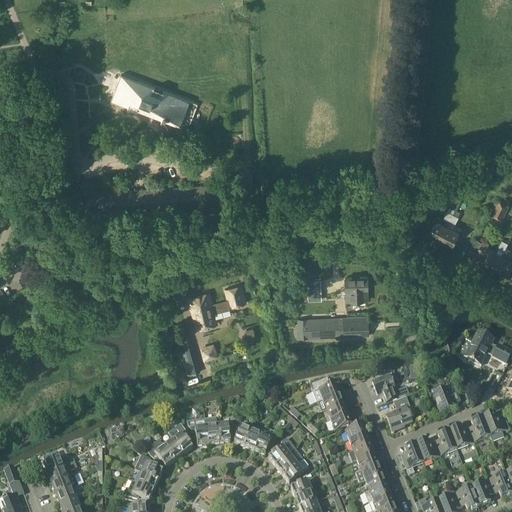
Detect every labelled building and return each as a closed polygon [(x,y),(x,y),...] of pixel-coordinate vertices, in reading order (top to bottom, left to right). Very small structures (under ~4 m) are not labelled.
[(113,101),(179,126),(181,121),(190,124),(197,104),(121,74),(113,101)] [(87,217),(220,210),(219,186),(86,193),(87,217)] [(496,198),(489,213),(502,220),(509,205),(496,198)] [(422,206),(414,205),(412,220),(421,220),(422,206)] [(440,239),(453,214),(447,211),(443,219),(437,216),(429,233),(440,239)] [(452,245),(458,232),(452,229),(458,217),(453,214),(440,239),(452,245)] [(483,262),(495,268),(496,264),(503,251),(508,242),(506,240),(505,242),(502,240),(498,248),(499,249),(496,253),(486,247),(488,244),(483,241),(476,254),(485,258),(483,262)] [(506,274),(511,264),(511,263),(511,262),(511,261),(506,258),(508,254),(511,247),(511,246),(509,245),(510,243),(508,242),(503,251),(496,264),(495,268),(506,274)] [(368,300),(367,277),(345,278),(346,301),(368,300)] [(228,300),(229,307),(246,303),(242,286),(225,290),(228,300)] [(228,300),(212,304),(210,293),(189,299),(196,330),(217,325),(214,313),(230,310),(229,307),(228,300)] [(308,338),(320,338),(352,336),(369,336),(369,317),(343,318),(320,318),(308,319),(297,319),(298,338),(308,338)] [(245,330),(247,338),(255,336),(253,328),(245,330)] [(493,358),(506,365),(511,353),(499,346),(498,348),(497,348),(493,346),(491,345),(493,341),(478,333),(465,357),(481,366),(487,353),(494,356),(493,358)] [(200,372),(189,336),(178,340),(188,376),(200,372)] [(377,396),(382,394),(386,405),(397,401),(397,400),(409,395),(406,389),(394,393),(393,390),(395,389),(390,376),(372,383),(377,396)] [(317,404),(340,395),(336,385),(330,387),(327,380),(312,386),(315,393),(312,394),(316,404),(317,404)] [(432,394),(440,414),(454,408),(453,405),(460,402),(454,386),(452,382),(441,386),(443,390),(432,394)] [(272,390),(266,391),(267,396),(269,402),(274,401),(273,394),(272,390)] [(344,405),(340,395),(317,404),(321,414),(326,412),(344,405)] [(410,408),(406,399),(406,398),(393,403),(397,413),(386,417),(392,433),(399,431),(398,429),(412,424),(406,409),(410,408)] [(326,412),(330,422),(348,415),(344,405),(326,412)] [(494,414),(483,418),(490,438),(492,443),(504,438),(502,433),(509,431),(504,417),(496,419),(494,414)] [(348,415),(330,422),(334,432),(352,426),(348,415)] [(473,429),(468,431),(474,445),(490,438),(483,418),(471,423),(473,429)] [(219,444),(217,425),(216,419),(205,420),(206,426),(208,446),(219,444)] [(232,423),(217,425),(219,444),(230,443),(230,439),(232,438),(233,431),(233,429),(232,425),(232,423)] [(168,434),(172,440),(172,439),(184,456),(193,449),(185,438),(188,436),(181,425),(168,434)] [(240,446),(245,448),(253,429),(242,425),(241,428),(232,425),(233,429),(233,431),(238,433),(234,444),(240,446)] [(345,432),(349,442),(366,435),(362,425),(345,432)] [(206,426),(191,428),(191,434),(195,434),(197,447),(208,446),(206,426)] [(461,427),(449,432),(457,451),(474,445),(468,431),(463,433),(461,427)] [(245,448),(255,452),(262,433),(253,429),(245,448)] [(440,442),(434,444),(440,458),(457,451),(449,432),(437,436),(440,442)] [(273,438),(262,433),(255,452),(265,456),(273,438)] [(370,445),(366,435),(349,442),(353,452),(370,445)] [(172,439),(172,440),(163,446),(175,462),(184,456),(172,439)] [(268,459),(275,467),(296,451),(287,439),(271,452),(273,454),(268,459)] [(427,440),(416,445),(423,464),(440,458),(434,444),(429,446),(427,440)] [(165,469),(175,462),(163,446),(158,442),(147,450),(148,453),(151,458),(159,464),(161,463),(165,469)] [(374,455),(370,445),(353,452),(348,454),(352,464),(357,462),(374,455)] [(406,455),(401,457),(403,462),(406,470),(409,476),(414,474),(412,469),(423,464),(416,445),(404,449),(406,455)] [(303,459),(296,451),(275,467),(282,476),(299,463),(303,460),(303,459)] [(374,455),(357,462),(361,472),(378,465),(374,455)] [(135,471),(140,474),(158,482),(163,472),(151,466),(153,463),(149,460),(141,456),(135,471)] [(43,465),(48,476),(75,465),(74,461),(63,465),(60,458),(43,465)] [(299,463),(282,476),(289,485),(305,472),(304,471),(308,468),(308,467),(304,461),(302,461),(299,464),(299,463)] [(77,469),(75,465),(48,476),(52,486),(68,479),(66,474),(77,469)] [(382,475),(378,465),(361,472),(355,475),(359,485),(365,483),(365,482),(382,475)] [(4,500),(0,501),(0,508),(1,511),(21,511),(19,506),(21,505),(18,497),(24,495),(13,468),(4,472),(14,497),(4,500)] [(140,474),(136,483),(154,492),(158,482),(140,474)] [(365,482),(365,483),(369,492),(386,485),(382,475),(365,482)] [(511,492),(505,475),(488,482),(494,495),(499,493),(501,499),(511,494),(511,492)] [(52,486),(56,496),(81,486),(78,487),(74,477),(68,479),(52,486)] [(291,489),(295,499),(314,492),(309,481),(291,489)] [(138,501),(139,498),(149,502),(154,492),(136,483),(136,484),(132,482),(129,490),(126,489),(123,497),(138,501)] [(488,482),(471,488),(479,508),(491,503),(489,498),(494,495),(488,482)] [(368,504),(390,495),(386,485),(369,492),(364,494),(368,504)] [(60,506),(76,499),(82,497),(79,491),(83,490),(81,486),(56,496),(60,506)] [(471,488),(455,495),(461,509),(465,507),(467,511),(468,511),(479,508),(471,488)] [(295,499),(299,509),(318,502),(314,492),(295,499)] [(371,511),(378,511),(394,506),(390,495),(368,504),(371,511)] [(455,495),(438,501),(442,511),(455,511),(461,509),(455,495)] [(60,506),(61,511),(73,511),(80,509),(76,499),(60,506)] [(425,500),(419,502),(419,503),(422,511),(442,511),(438,501),(427,506),(425,500)] [(299,509),(300,511),(321,511),(318,502),(299,509)]
